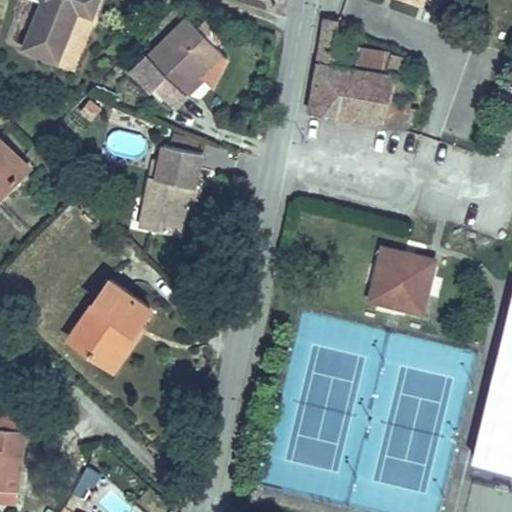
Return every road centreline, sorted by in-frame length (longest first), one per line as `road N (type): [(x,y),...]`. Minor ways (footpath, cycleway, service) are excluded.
road 1 (residential): [(304,0),(203,502)]
road 2 (residential): [(0,312),(155,467),(203,502)]
